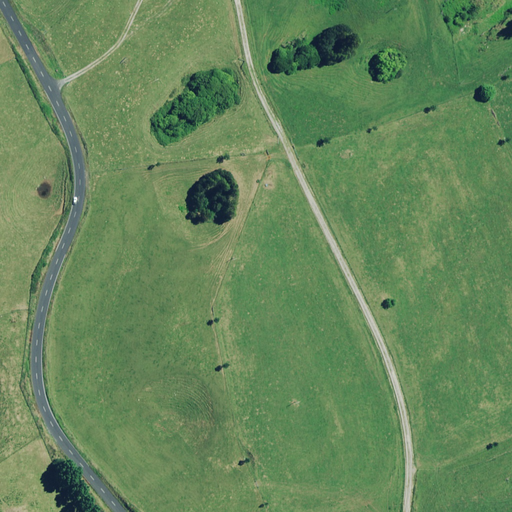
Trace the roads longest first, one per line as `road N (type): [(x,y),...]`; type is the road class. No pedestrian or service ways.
road 1 (unclassified): [(121,511),(43,407),(39,319),(76,213),(80,169),(72,135),(1,0)]
road 2 (track): [(406,511),(411,463),(382,341),(255,81),(236,0)]
